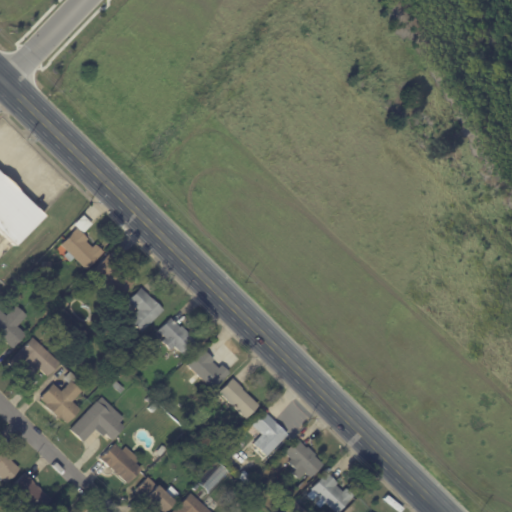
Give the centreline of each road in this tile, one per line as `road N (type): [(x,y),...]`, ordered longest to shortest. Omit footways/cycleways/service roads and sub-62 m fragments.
road 1 (secondary): [(442,511),(0,77)]
road 2 (residential): [(0,401),(109,511)]
